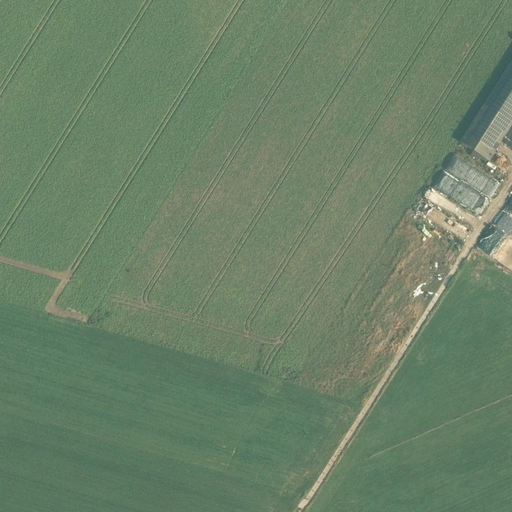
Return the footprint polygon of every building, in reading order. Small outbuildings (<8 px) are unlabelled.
[(511,62),(460,143),(489,161),(511,124),(511,62)] [(481,192),(490,177),(453,154),(443,168),(481,192)] [(430,186),(424,196),(439,205),(444,195),(430,186)] [(424,209),(425,210),(429,206),(423,200),(415,207),(420,212),(424,209)] [(511,237),(511,200),(506,213),(510,216),(502,233),(511,237)] [(440,285),(450,272),(441,266),(422,292),(430,298),(440,285)]
